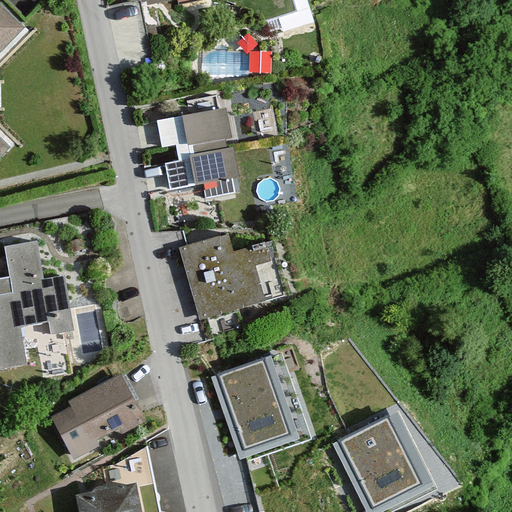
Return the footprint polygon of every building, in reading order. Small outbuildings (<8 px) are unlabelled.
[(0,0),(0,157),(8,149),(0,139),(0,53),(28,28),(4,0),(0,0)] [(140,0),(141,2),(121,6),(135,65),(152,61),(140,8),(175,0),(140,0)] [(224,107),(153,121),(166,191),(236,176),(224,107)] [(177,251),(206,324),(264,302),(252,270),(270,263),(258,233),(231,244),(226,231),(177,251)] [(0,358),(2,369),(28,364),(21,325),(49,320),(52,339),(75,335),(63,272),(41,276),(35,242),(7,247),(11,273),(0,275),(0,358)] [(264,361),(218,376),(242,451),(288,437),(264,361)] [(120,372),(68,398),(91,443),(144,417),(120,372)] [(386,417),(339,440),(371,506),(418,483),(386,417)] [(79,511),(137,511),(132,480),(76,490),(79,511)]
